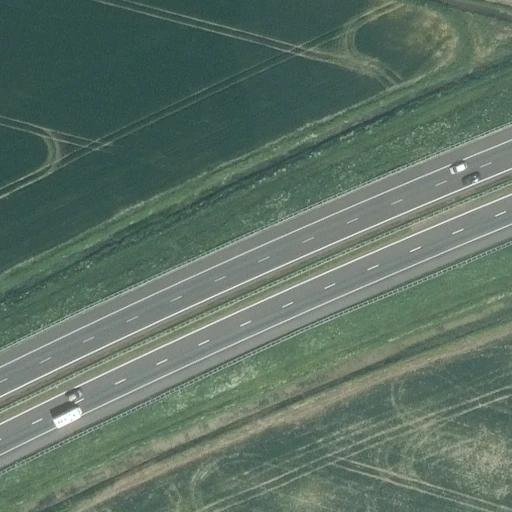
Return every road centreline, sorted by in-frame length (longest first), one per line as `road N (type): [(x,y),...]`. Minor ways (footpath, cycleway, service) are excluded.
road 1 (motorway): [(511,145),(343,213),(0,383)]
road 2 (motorway): [(0,439),(511,209)]
